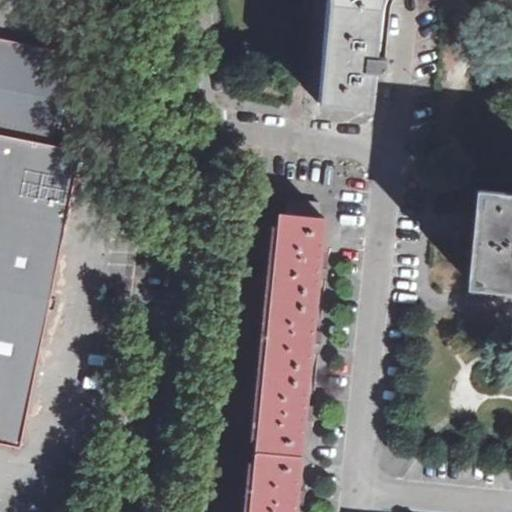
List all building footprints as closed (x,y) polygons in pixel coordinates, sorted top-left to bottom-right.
[(326,0),(327,3),(319,102),(371,107),(375,71),(385,72),(386,57),(376,56),(381,10),(382,5),(382,0),(326,0)] [(0,136),(49,147),(69,56),(0,41),(0,136)] [(0,437),(21,442),(81,153),(49,147),(0,136),(0,437)] [(511,192),(478,189),(475,226),(469,282),(511,286),(511,192)] [(295,511),(297,496),(305,417),(313,337),(321,259),(325,218),(280,213),(250,511),(295,511)] [(21,442),(0,437),(0,443),(20,448),(21,442)]
